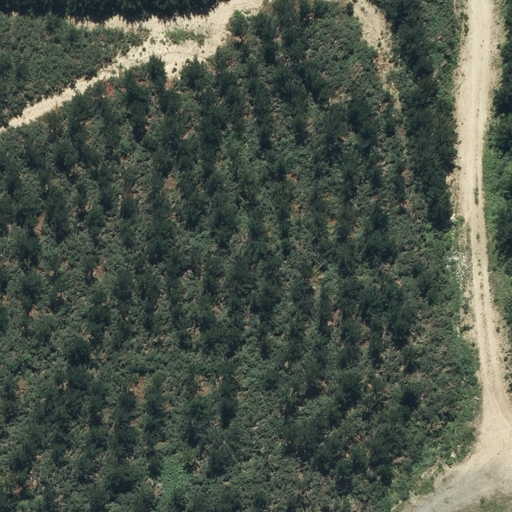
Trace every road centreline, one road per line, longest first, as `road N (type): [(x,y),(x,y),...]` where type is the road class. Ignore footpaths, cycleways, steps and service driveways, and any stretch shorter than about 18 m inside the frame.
road 1 (track): [(511,414),(487,334),(472,175),(482,0)]
road 2 (track): [(358,0),(379,18),(395,53),(412,209),(441,288),(487,334)]
road 3 (track): [(0,8),(159,14),(250,0)]
